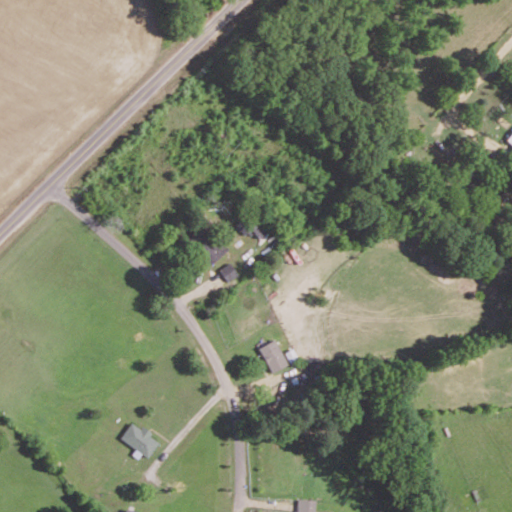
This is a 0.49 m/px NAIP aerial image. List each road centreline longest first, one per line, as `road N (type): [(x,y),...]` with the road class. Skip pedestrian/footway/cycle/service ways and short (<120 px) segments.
road 1 (residential): [(49,185),(143,263),(206,342),(239,423),(242,511)]
road 2 (residential): [(0,233),(236,0)]
